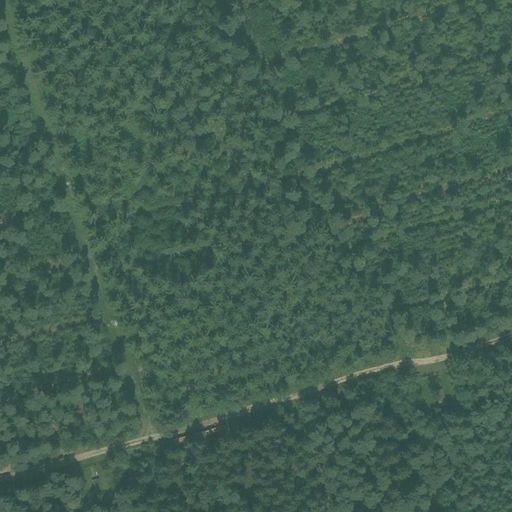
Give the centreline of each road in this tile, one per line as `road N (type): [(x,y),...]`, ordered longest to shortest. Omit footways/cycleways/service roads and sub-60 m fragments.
road 1 (track): [(149,443),(3,0)]
road 2 (track): [(511,344),(149,443)]
road 3 (track): [(0,483),(149,443)]
